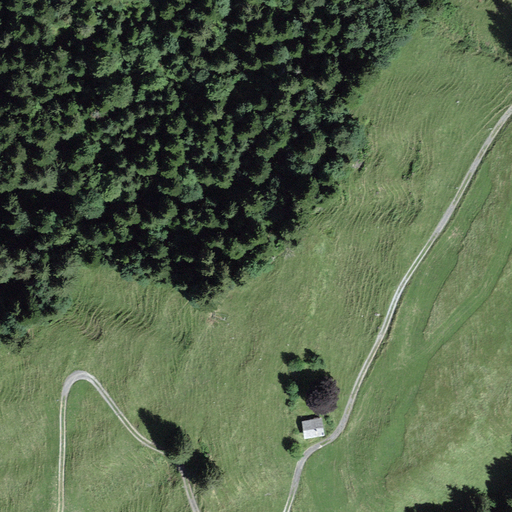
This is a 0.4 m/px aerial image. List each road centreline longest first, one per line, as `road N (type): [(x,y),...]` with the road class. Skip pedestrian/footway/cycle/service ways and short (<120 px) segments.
road 1 (track): [(288,511),(303,459),(346,419),(403,286),(511,111)]
road 2 (track): [(62,511),(66,388),(85,372),(140,437),(190,471),(198,511)]
